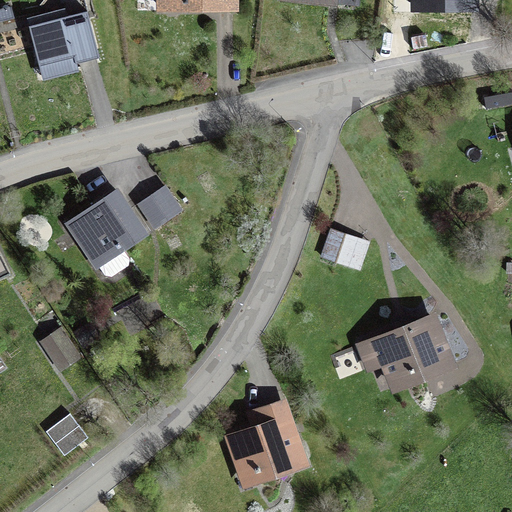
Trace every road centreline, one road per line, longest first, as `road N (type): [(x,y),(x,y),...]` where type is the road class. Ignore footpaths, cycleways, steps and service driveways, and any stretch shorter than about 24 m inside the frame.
road 1 (residential): [(70,511),(227,375),(281,282),(337,108)]
road 2 (residential): [(337,108),(0,182)]
road 3 (residential): [(511,70),(337,108)]
